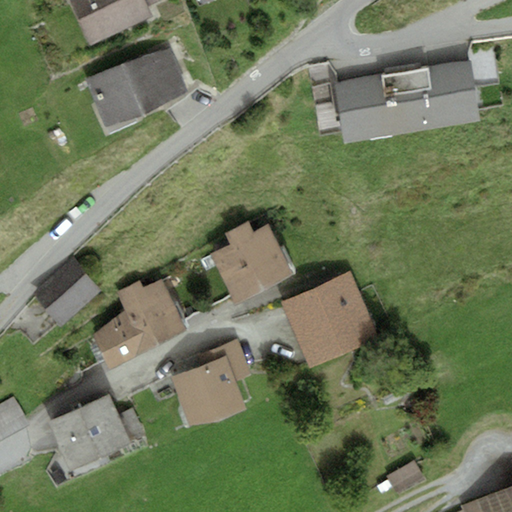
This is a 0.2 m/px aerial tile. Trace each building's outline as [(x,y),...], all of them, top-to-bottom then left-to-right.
[(68,0),(90,46),(153,17),(148,7),(162,0),(68,0)] [(123,63),(84,80),(106,128),(144,115),(186,92),(169,48),(123,63)] [(470,61),(334,83),(344,143),(480,121),(470,61)] [(230,244),(209,255),(235,304),(294,274),(268,224),(254,231),(249,221),(224,233),(230,244)] [(73,259),(32,294),(60,326),(101,291),(73,259)] [(349,271),(280,302),(310,368),(379,337),(349,271)] [(125,311),(92,336),(109,370),(187,330),(160,279),(143,289),(140,281),(117,292),(125,311)] [(200,365),(169,377),(188,426),(243,406),(233,380),(250,373),(237,338),(196,353),(200,365)] [(108,395),(47,421),(68,470),(145,436),(133,408),(117,415),(108,395)] [(13,397),(0,404),(0,441),(28,425),(13,397)] [(414,461),(387,477),(397,493),(424,478),(414,461)] [(511,511),(511,483),(460,506),(462,511),(511,511)]
